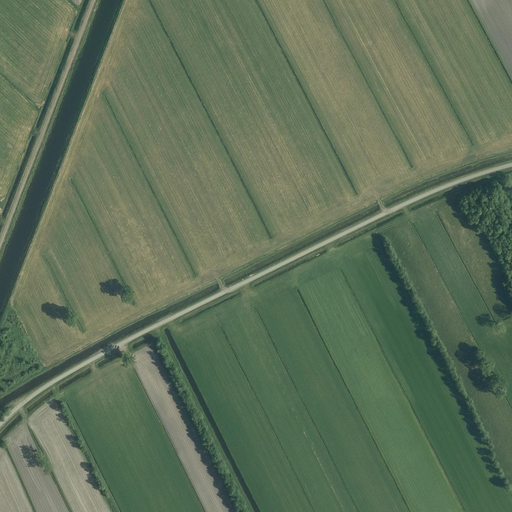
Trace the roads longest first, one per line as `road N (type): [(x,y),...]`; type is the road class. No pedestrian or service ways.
road 1 (unclassified): [(0,424),(59,377),(158,324),(423,195),(511,164)]
road 2 (unclassified): [(0,243),(93,0)]
road 3 (track): [(158,325),(251,511)]
